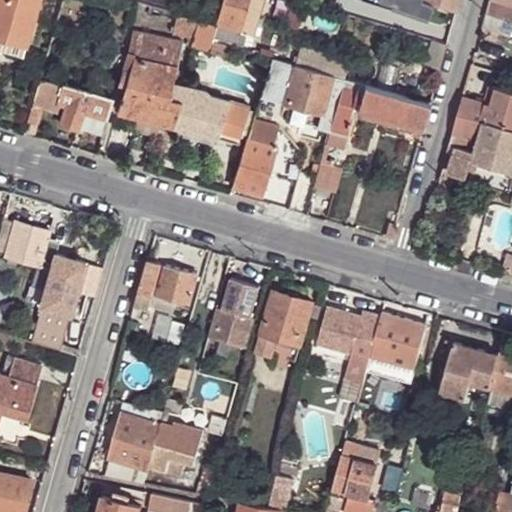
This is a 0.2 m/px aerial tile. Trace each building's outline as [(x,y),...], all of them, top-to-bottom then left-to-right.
[(0,0),(0,36),(27,44),(38,5),(15,0),(0,0)] [(223,0),(217,26),(239,32),(247,0),(223,0)] [(260,0),(247,0),(239,32),(246,34),(251,36),(260,0)] [(459,0),(421,0),(421,1),(455,13),(457,7),(459,0)] [(511,0),(489,0),(486,13),(511,20),(511,0)] [(175,21),(177,15),(150,6),(148,14),(175,21)] [(358,6),(354,17),(368,21),(371,10),(358,6)] [(194,40),(199,21),(177,15),(175,21),(173,34),(188,38),(194,40)] [(485,16),(481,29),(501,35),(505,36),(509,23),(485,16)] [(219,53),(222,44),(212,42),(214,38),(217,26),(199,21),(194,40),(193,46),(219,53)] [(217,26),(214,38),(242,45),(246,34),(239,32),(217,26)] [(481,29),(478,38),(498,44),(501,35),(481,29)] [(131,30),(127,47),(135,49),(138,31),(131,30)] [(135,49),(133,58),(177,70),(183,43),(138,31),(135,49)] [(0,49),(24,55),(27,44),(0,36),(0,49)] [(185,46),(192,48),(193,46),(194,40),(188,38),(185,46)] [(301,41),(294,65),(295,66),(333,78),(344,81),(351,56),(301,41)] [(447,45),(433,41),(429,56),(427,65),(440,69),(442,60),(447,45)] [(222,44),(219,53),(232,57),(234,48),(222,44)] [(127,47),(125,55),(133,58),(135,49),(127,47)] [(133,58),(125,55),(123,63),(130,66),(133,58)] [(158,83),(172,87),(182,89),(182,88),(174,86),(177,70),(133,58),(130,66),(123,90),(118,110),(140,117),(141,117),(150,87),(156,90),(158,83)] [(272,59),(261,96),(264,97),(285,103),(295,66),(294,65),(272,59)] [(130,66),(123,63),(116,88),(123,90),(130,66)] [(333,78),(295,66),(285,103),(320,114),(324,115),(333,78)] [(63,82),(41,75),(35,97),(43,99),(57,103),(63,82)] [(344,81),(333,78),(324,115),(320,114),(317,127),(330,130),(341,90),(344,81)] [(366,87),(344,81),(341,90),(364,97),(366,87)] [(114,97),(63,82),(57,103),(67,106),(62,124),(78,129),(83,111),(107,118),(114,97)] [(141,117),(172,125),(178,103),(168,100),(172,87),(158,83),(156,90),(150,87),(141,117)] [(511,88),(493,83),(487,105),(511,111),(511,88)] [(178,103),(172,125),(238,144),(250,109),(210,98),(207,94),(182,88),(182,89),(172,87),(168,100),(178,103)] [(430,106),(366,87),(364,97),(360,110),(424,128),(430,106)] [(364,97),(341,90),(330,130),(329,131),(347,136),(348,137),(353,119),(351,118),(354,108),(360,110),(364,97)] [(261,96),(251,127),(264,131),(260,143),(273,146),(279,126),(258,120),(260,112),(263,113),(265,104),(263,103),(264,97),(261,96)] [(35,97),(24,132),(34,136),(36,128),(35,128),(43,99),(35,97)] [(462,97),(452,132),(479,140),(473,159),(472,162),(511,173),(511,111),(487,105),(462,97)] [(136,131),(152,135),(169,140),(172,125),(141,117),(140,117),(136,131)] [(251,127),(232,186),(263,195),(277,147),(273,146),(260,143),(264,131),(251,127)] [(347,136),(329,131),(327,141),(343,145),(347,136)] [(452,132),(447,152),(454,154),(459,155),(473,159),(479,140),(452,132)] [(468,176),(472,162),(473,159),(459,155),(454,154),(448,174),(467,179),(468,176)] [(341,167),(321,162),(314,187),(334,193),(341,167)] [(511,184),(511,173),(472,162),(468,176),(485,181),(484,184),(510,191),(511,184)] [(40,266),(50,230),(15,220),(4,255),(34,264),(40,266)] [(387,237),(391,239),(395,224),(390,223),(387,237)] [(66,235),(50,230),(40,266),(51,269),(56,270),(66,235)] [(149,259),(140,290),(152,293),(161,262),(149,259)] [(167,263),(155,306),(174,312),(177,300),(189,303),(197,272),(167,263)] [(51,269),(40,266),(34,264),(30,276),(49,281),(51,269)] [(261,286),(231,278),(222,309),(214,338),(248,348),(256,318),(252,317),(261,286)] [(140,290),(135,307),(148,310),(152,293),(140,290)] [(263,333),(279,338),(300,344),(308,316),(312,303),(313,301),(275,290),(263,333)] [(308,316),(318,319),(321,305),(312,303),(308,316)] [(42,306),(31,342),(61,351),(63,345),(72,315),(42,306)] [(374,352),(384,315),(367,311),(365,316),(328,306),(320,340),(356,350),(348,380),(350,380),(365,384),(369,367),(374,352)] [(222,309),(217,307),(209,337),(214,338),(222,309)] [(428,324),(384,312),(384,315),(374,352),(417,364),(428,324)] [(273,357),(279,338),(263,333),(256,352),(273,357)] [(473,384),(493,390),(501,355),(457,343),(451,364),(447,378),(443,394),(468,401),(473,384)] [(80,350),(63,345),(61,351),(78,356),(80,350)] [(501,355),(493,390),(511,394),(511,352),(503,350),(501,355)] [(8,376),(12,359),(6,358),(2,375),(8,376)] [(13,358),(12,359),(8,376),(35,384),(41,366),(13,358)] [(440,377),(447,378),(451,364),(445,362),(440,377)] [(390,373),(369,367),(365,384),(360,402),(381,407),(390,373)] [(35,384),(8,376),(2,375),(0,374),(0,417),(2,412),(25,418),(26,419),(37,385),(35,384)] [(360,402),(365,384),(350,380),(346,399),(360,402)] [(511,394),(493,390),(490,404),(511,410),(511,394)] [(161,424),(165,411),(154,408),(152,421),(161,424)] [(2,412),(0,417),(0,439),(17,445),(25,418),(2,412)] [(150,466),(161,424),(152,421),(122,413),(109,457),(142,468),(149,469),(150,466)] [(213,414),(209,431),(222,435),(228,418),(213,414)] [(182,430),(161,424),(150,466),(167,470),(171,457),(195,464),(205,430),(184,424),(182,430)] [(381,449),(349,441),(336,490),(353,494),(347,511),(375,511),(379,501),(372,499),(381,463),(378,462),(381,449)] [(146,481),(149,469),(142,468),(139,481),(146,481)] [(0,511),(24,511),(31,480),(0,473),(0,511)] [(236,485),(223,483),(221,493),(235,495),(236,485)] [(290,490),(278,486),(274,502),(286,505),(290,490)] [(107,490),(105,495),(126,500),(127,496),(107,490)] [(193,500),(154,492),(151,506),(176,511),(177,509),(191,511),(193,500)] [(444,511),(459,511),(463,496),(448,492),(444,511)] [(511,511),(511,494),(501,492),(495,511),(511,511)] [(99,511),(140,511),(143,506),(126,500),(105,495),(99,511)] [(339,496),(335,495),(329,511),(340,511),(344,500),(338,498),(339,496)] [(282,511),(283,510),(269,507),(243,502),(240,511),(282,511)]
